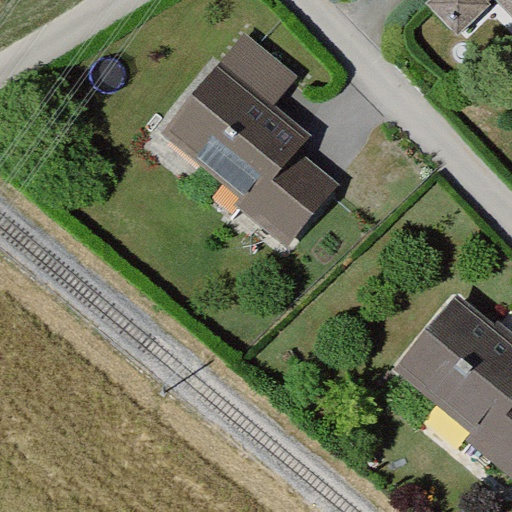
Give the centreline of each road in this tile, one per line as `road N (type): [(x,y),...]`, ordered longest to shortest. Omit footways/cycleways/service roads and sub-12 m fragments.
road 1 (residential): [(301,0),(511,221)]
road 2 (track): [(0,74),(116,0)]
